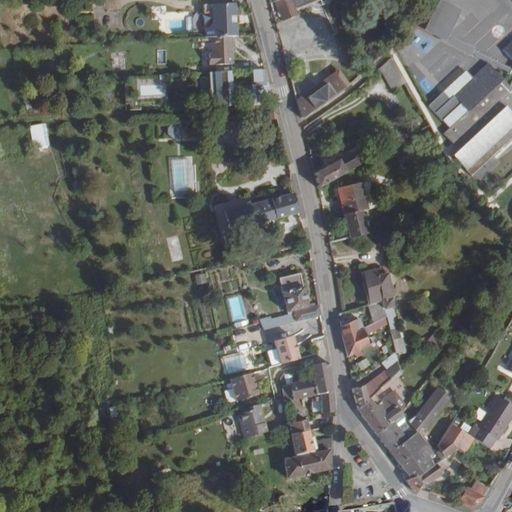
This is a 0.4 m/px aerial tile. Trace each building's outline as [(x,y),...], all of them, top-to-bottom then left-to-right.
[(229,34),(238,34),(237,21),(239,20),(239,12),(237,12),(235,2),(232,1),(222,1),(221,0),(219,0),(219,1),(201,2),(201,10),(205,12),(207,14),(208,17),(208,19),(208,21),(206,23),(202,25),(203,36),(207,36),(226,34),(229,34)] [(278,0),(276,0),(284,19),(299,13),(296,8),(283,13),(279,4),(280,4),(278,0)] [(278,0),(280,4),(279,4),(283,13),(296,8),(295,6),(310,0),(322,0),(323,0),(278,0)] [(179,31),(193,31),(192,17),(179,17),(179,31)] [(451,24),(441,42),(472,59),(473,56),(476,52),(481,41),(451,24)] [(227,61),(226,34),(207,36),(208,51),(204,51),(205,63),(227,61)] [(511,74),(511,71),(476,52),(473,56),(490,65),(511,76),(511,74)] [(393,58),(381,68),(391,85),(404,78),(393,58)] [(474,80),(455,97),(469,113),(445,135),(460,152),(454,158),(473,178),(511,142),(511,78),(510,78),(507,84),(490,65),(474,80)] [(229,69),(211,70),(212,85),(210,85),(212,100),(215,100),(216,105),(230,105),(230,99),(232,99),(231,90),(271,88),(268,76),(266,76),(264,67),(252,68),(253,80),(231,80),(229,69)] [(350,84),(353,81),(344,68),(340,72),(350,84)] [(340,72),(298,100),(303,114),(303,118),(336,96),(350,84),(340,72)] [(474,80),(467,72),(429,106),(450,130),(469,113),(455,97),(474,80)] [(395,92),(408,84),(404,78),(391,85),(395,92)] [(32,142),(28,124),(7,128),(9,136),(16,135),(18,146),(32,142)] [(169,124),(168,137),(184,138),(184,125),(169,124)] [(339,160),(315,172),(318,187),(336,177),(376,155),(374,150),(350,162),(347,158),(340,162),(339,160)] [(189,195),(187,158),(170,159),(172,196),(189,195)] [(363,187),(341,192),(346,215),(353,214),(362,211),(368,210),(363,187)] [(239,229),(299,213),(294,194),(217,213),(222,237),(229,235),(240,232),(239,229)] [(353,214),(346,215),(351,238),(365,234),(367,233),(362,211),(353,214)] [(375,231),(379,245),(385,244),(382,233),(382,229),(375,231)] [(367,233),(365,234),(369,247),(379,245),(375,231),(367,233)] [(375,269),(363,273),(370,305),(383,301),(387,317),(389,328),(395,326),(395,319),(393,301),(386,272),(381,269),(376,270),(375,269)] [(198,285),(208,283),(205,273),(195,275),(198,285)] [(296,313),(311,308),(304,275),(282,279),(290,315),(262,323),(265,332),(299,322),(296,313)] [(232,325),(247,323),(243,296),(228,298),(232,325)] [(369,305),(374,324),(383,319),(387,317),(383,301),(370,305),(369,305)] [(299,322),(324,315),(324,312),(322,305),(311,308),(296,313),(299,322)] [(364,330),(364,329),(362,319),(349,322),(349,320),(343,321),(349,356),(370,345),(364,330)] [(440,346),(442,338),(431,336),(429,344),(440,346)] [(280,366),(299,360),(292,337),(274,343),(280,366)] [(227,357),(221,359),(226,374),(232,372),(227,357)] [(361,369),(370,364),(367,358),(358,363),(361,369)] [(399,371),(411,359),(403,358),(396,358),(397,363),(399,371)] [(399,371),(397,363),(387,375),(391,379),(399,371)] [(312,368),(314,380),(318,395),(333,391),(330,364),(312,368)] [(260,396),(254,374),(232,379),(237,402),(260,396)] [(285,400),(285,403),(311,397),(313,403),(320,401),(323,412),(323,414),(335,413),(333,391),(318,395),(314,380),(283,388),(285,400)] [(360,410),(370,400),(365,386),(355,390),(360,410)] [(451,394),(441,387),(419,415),(409,423),(412,427),(418,434),(426,432),(430,426),(451,394)] [(497,439),(511,413),(511,403),(497,394),(478,425),(475,424),(469,434),(477,439),(489,446),(494,437),(497,439)] [(386,418),(398,408),(390,398),(389,397),(377,407),(371,399),(370,400),(360,410),(378,434),(390,425),(386,418)] [(320,401),(313,403),(314,413),(323,412),(320,401)] [(386,418),(390,425),(403,413),(398,408),(386,418)] [(244,439),(267,433),(261,409),(244,413),(239,414),(244,439)] [(311,421),(290,426),(290,428),(292,435),(314,431),(311,421)] [(451,423),(443,437),(460,447),(461,448),(470,453),(477,439),(469,434),(451,423)] [(418,434),(412,427),(400,436),(390,425),(378,434),(391,452),(418,434)] [(333,447),(333,438),(316,442),(314,431),(292,435),(297,456),(332,447),(333,447)] [(391,452),(411,480),(437,463),(445,458),(438,447),(428,455),(424,450),(428,446),(418,434),(391,452)] [(437,463),(443,471),(450,466),(461,448),(460,447),(443,437),(438,447),(445,458),(437,463)] [(284,458),(288,479),(311,474),(311,476),(318,475),(318,473),(332,470),(332,451),(316,454),(315,451),(297,456),(284,458)] [(413,493),(418,491),(425,487),(429,483),(443,471),(437,463),(411,480),(408,482),(413,493)] [(469,488),(460,502),(472,508),(481,502),(490,488),(476,480),(471,489),(469,488)]
